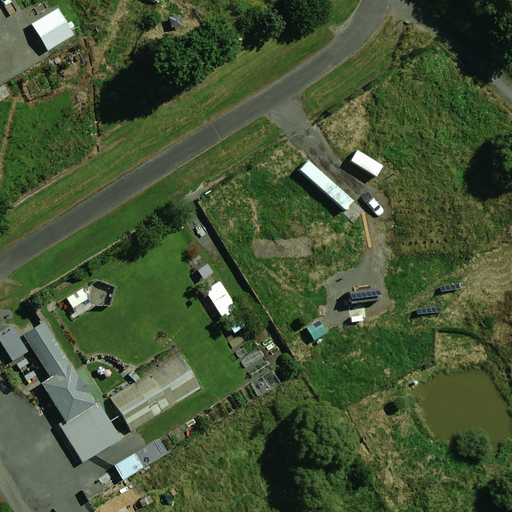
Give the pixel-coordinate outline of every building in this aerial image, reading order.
[(220,280),(201,292),(221,323),(240,311),(220,280)] [(86,285),(65,299),(77,317),(98,303),(86,285)] [(320,316),(304,327),(318,348),(335,337),(320,316)] [(30,358),(12,327),(0,334),(0,346),(13,368),(30,358)] [(126,446),(49,328),(26,343),(51,381),(34,392),(86,471),(126,446)] [(180,353),(109,401),(134,439),(206,392),(180,353)]
